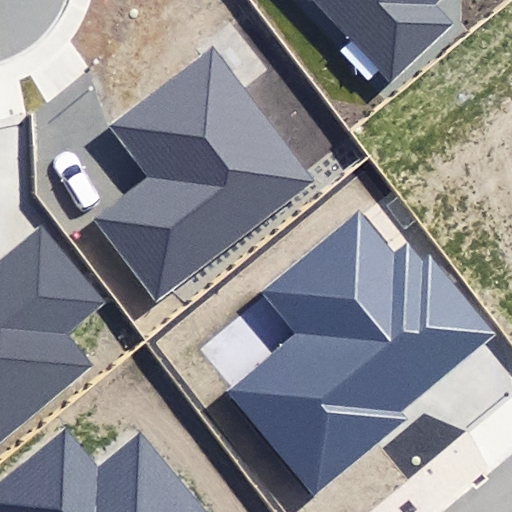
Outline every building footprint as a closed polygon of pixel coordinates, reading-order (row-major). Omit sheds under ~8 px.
[(315,0),(390,82),(453,25),(435,5),(441,0),(315,0)] [(315,180),(212,47),(109,126),(150,180),(95,222),(156,302),(315,180)] [(395,258),(359,214),(263,294),(296,334),(227,391),(315,497),(410,420),(404,413),(498,335),(431,255),(420,263),(408,248),(395,258)] [(0,446),(98,368),(71,334),(107,305),(44,227),(0,262),(0,446)] [(204,511),(140,435),(101,467),(68,426),(0,482),(0,511),(204,511)]
